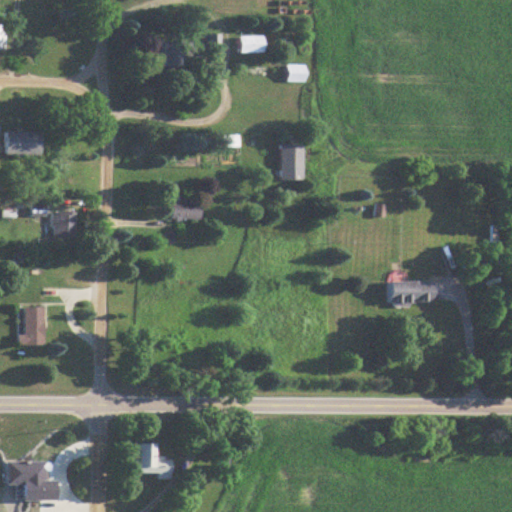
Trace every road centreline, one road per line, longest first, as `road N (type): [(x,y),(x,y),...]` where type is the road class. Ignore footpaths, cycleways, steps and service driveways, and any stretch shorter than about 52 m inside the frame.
road 1 (tertiary): [(511,408),(0,402)]
road 2 (residential): [(96,404),(104,0)]
